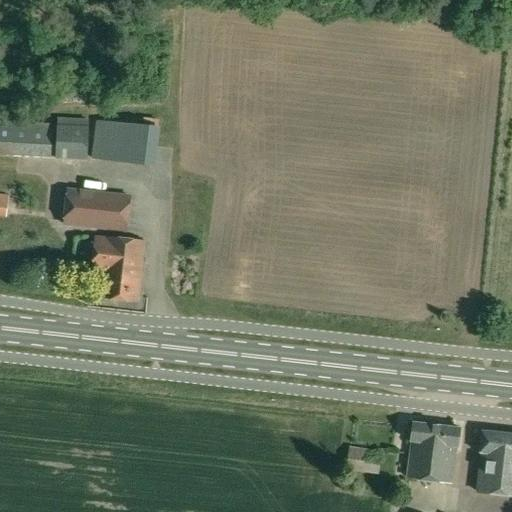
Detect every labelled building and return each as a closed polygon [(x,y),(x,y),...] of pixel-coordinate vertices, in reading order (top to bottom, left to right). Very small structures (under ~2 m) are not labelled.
[(59,101),(44,103),(46,114),(60,112),(59,101)] [(0,155),(87,161),(88,120),(57,117),(57,124),(28,122),(0,120),(0,155)] [(161,119),(99,119),(99,158),(160,159),(161,119)] [(129,197),(67,191),(64,225),(126,231),(129,197)] [(138,303),(145,241),(108,237),(108,240),(95,239),(92,265),(104,266),(101,299),(138,303)] [(502,272),(511,272),(511,261),(502,262),(502,272)] [(458,447),(460,427),(413,422),(410,441),(412,441),(408,477),(451,482),(456,446),(458,447)] [(511,433),(482,431),(480,453),(482,453),(478,492),(511,495),(511,433)] [(379,475),(382,451),(350,446),(346,470),(379,475)]
